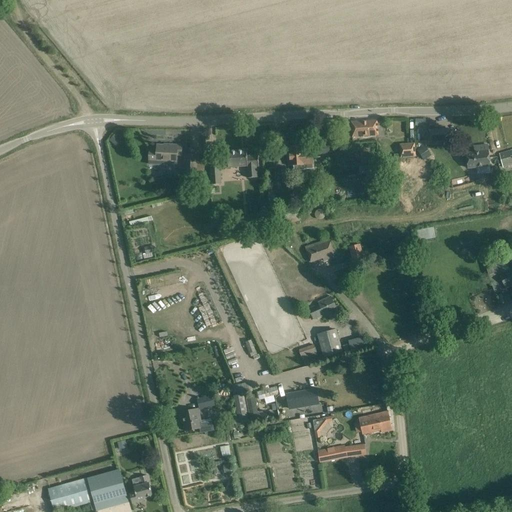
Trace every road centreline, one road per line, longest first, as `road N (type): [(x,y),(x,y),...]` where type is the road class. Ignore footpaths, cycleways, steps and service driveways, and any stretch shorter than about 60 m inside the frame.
road 1 (unclassified): [(91,116),(511,103)]
road 2 (unclassified): [(177,511),(91,116)]
road 3 (unclassified): [(406,485),(232,511)]
road 4 (unclassified): [(394,357),(511,303)]
road 5 (unclassified): [(406,485),(394,357)]
